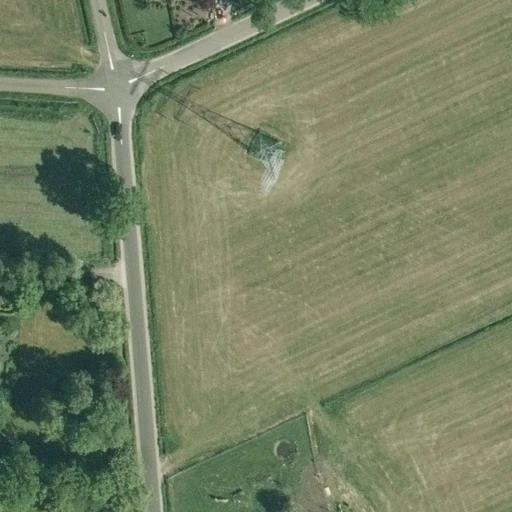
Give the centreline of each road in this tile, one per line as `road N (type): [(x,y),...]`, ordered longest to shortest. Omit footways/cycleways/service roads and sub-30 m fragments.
road 1 (unclassified): [(154,511),(115,92)]
road 2 (unclassified): [(115,92),(310,0)]
